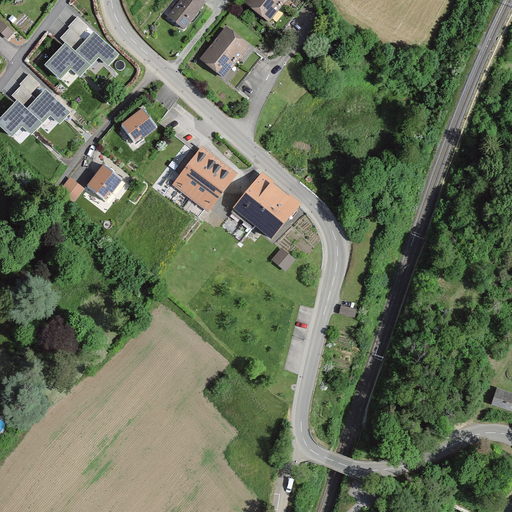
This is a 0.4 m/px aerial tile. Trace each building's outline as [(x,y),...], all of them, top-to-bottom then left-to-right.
[(182,0),(169,16),(187,31),(208,4),(203,0),(182,0)] [(251,0),(248,5),(273,23),(290,0),(251,0)] [(2,22),(0,24),(0,30),(9,38),(14,32),(2,22)] [(230,25),(201,59),(226,81),(255,47),(230,25)] [(120,59),(93,34),(75,52),(66,44),(44,67),(60,83),(71,72),(80,81),(98,61),(108,71),(120,59)] [(72,114),(45,91),(28,111),(18,102),(0,122),(0,128),(13,140),(23,129),(33,138),(50,118),(61,128),(72,114)] [(147,109),(123,125),(137,146),(161,130),(147,109)] [(176,184),(211,214),(241,177),(206,148),(176,184)] [(106,165),(89,186),(110,203),(127,182),(106,165)] [(236,209),(271,238),(298,206),(263,176),(236,209)] [(282,249),(273,258),(284,269),(293,260),(282,249)] [(356,310),(341,307),(340,314),(354,317),(356,310)] [(511,395),(497,390),(491,407),(511,414),(511,395)]
